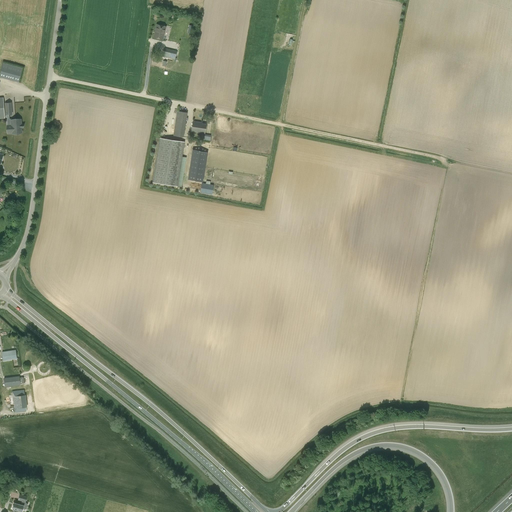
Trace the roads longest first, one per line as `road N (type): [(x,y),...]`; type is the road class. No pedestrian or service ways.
road 1 (unclassified): [(440,157),(49,78)]
road 2 (secondary): [(266,511),(172,423),(7,290)]
road 3 (secondary): [(1,296),(253,511)]
road 4 (motorway): [(511,429),(369,435),(328,461),(279,511)]
road 5 (motorway): [(291,511),(327,473),(377,445),(427,459),(449,491),(451,511)]
road 6 (unclassified): [(17,255),(49,78)]
road 7 (unknown): [(277,124),(304,0)]
